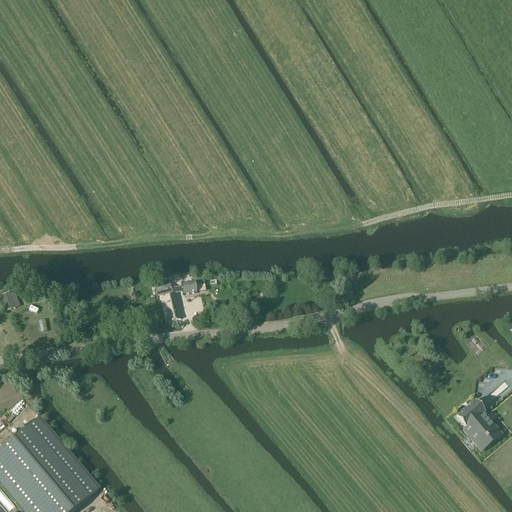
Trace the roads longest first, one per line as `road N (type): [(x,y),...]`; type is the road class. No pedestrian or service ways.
road 1 (unclassified): [(0,362),(511,287)]
road 2 (track): [(0,252),(294,234),(511,195)]
